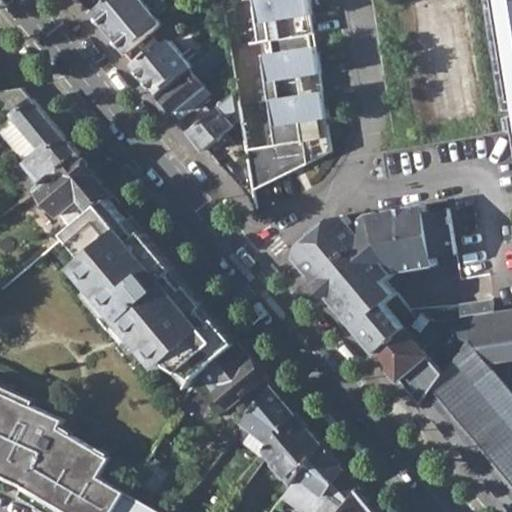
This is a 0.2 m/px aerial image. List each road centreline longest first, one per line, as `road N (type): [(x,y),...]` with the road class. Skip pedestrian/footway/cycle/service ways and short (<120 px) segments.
road 1 (primary): [(19,0),(241,262)]
road 2 (primary): [(241,262),(449,511)]
road 3 (residential): [(241,262),(314,208),(367,143),(372,118),(358,0)]
